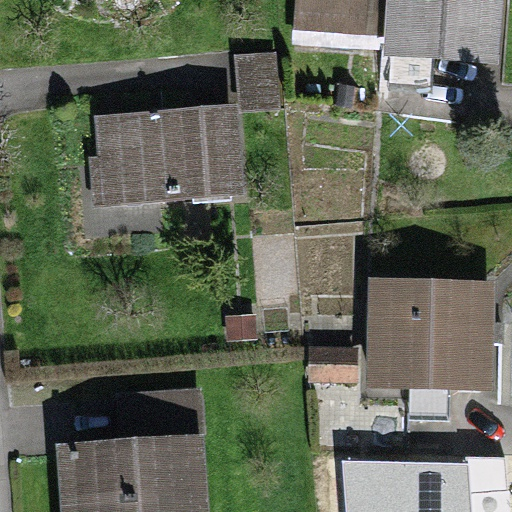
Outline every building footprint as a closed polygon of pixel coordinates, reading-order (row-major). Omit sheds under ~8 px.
[(493,0),(381,0),(379,59),(491,63),(493,0)] [(225,117),(80,127),(85,205),(231,195),(225,117)] [(482,293),(363,289),(360,382),(479,386),(482,293)] [(119,453),(48,455),(49,511),(195,511),(192,398),(117,401),(119,453)] [(470,511),(466,463),(341,461),(344,511),(470,511)]
